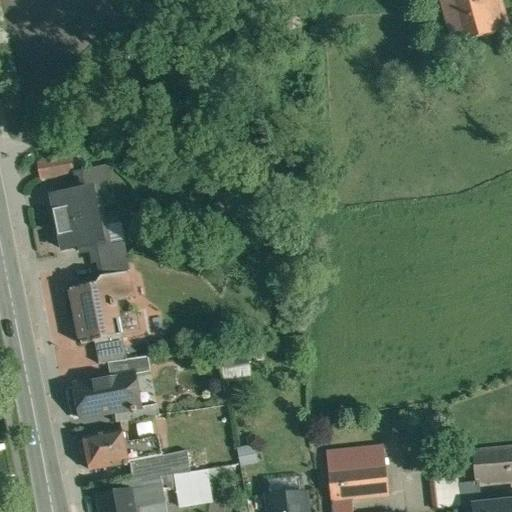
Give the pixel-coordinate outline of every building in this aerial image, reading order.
[(437,0),(451,46),(508,29),(500,0),(437,0)] [(107,167),(96,169),(99,181),(96,182),(96,183),(110,180),(107,167)] [(96,169),(76,173),(78,185),(96,182),(99,181),(96,169)] [(78,185),(69,187),(70,193),(53,196),(56,211),(54,211),(54,212),(58,212),(60,222),(56,223),(57,224),(97,215),(95,204),(100,203),(96,183),(96,182),(78,185)] [(97,215),(57,224),(60,224),(63,234),(59,235),(59,237),(62,236),(64,250),(81,247),(82,253),(92,251),(109,248),(109,246),(105,226),(99,227),(97,215)] [(123,243),(109,246),(109,248),(112,247),(114,258),(125,256),(123,243)] [(109,248),(92,251),(94,263),(99,262),(99,261),(114,258),(112,247),(109,248)] [(114,258),(99,261),(99,262),(102,277),(129,272),(125,256),(114,258)] [(102,278),(97,285),(71,290),(82,345),(97,342),(125,337),(118,303),(135,300),(129,272),(102,277),(102,278)] [(125,337),(97,342),(101,364),(109,363),(129,360),(125,337)] [(129,360),(109,363),(111,378),(136,374),(136,375),(150,373),(148,357),(129,360)] [(111,378),(76,385),(82,419),(116,413),(142,408),(142,407),(142,405),(136,406),(131,377),(136,376),(136,375),(136,374),(111,378)] [(142,408),(116,413),(117,422),(159,416),(158,405),(142,407),(142,408)] [(123,429),(86,436),(92,470),(130,463),(129,461),(126,447),(123,429)] [(162,441),(146,443),(149,458),(131,461),(134,480),(143,479),(163,477),(191,473),(188,452),(164,456),(162,441)] [(146,443),(126,447),(129,461),(131,461),(149,458),(146,443)] [(385,447),(360,450),(362,467),(387,465),(385,447)] [(511,448),(473,452),(476,479),(476,484),(479,484),(511,480),(511,448)] [(360,450),(327,453),(332,501),(333,501),(353,499),(390,495),(387,465),(362,467),(360,450)] [(457,466),(433,469),(438,510),(462,508),(457,466)] [(168,511),(163,477),(143,479),(145,490),(133,493),(136,508),(157,504),(158,511),(168,511)] [(476,479),(460,480),(463,508),(474,507),(481,506),(479,484),(476,484),(476,479)] [(133,489),(97,496),(100,511),(136,511),(136,508),(133,493),(133,489)] [(306,511),(305,495),(270,498),(271,511),(306,511)] [(353,511),(353,499),(333,501),(333,511),(353,511)] [(511,511),(511,502),(481,506),(474,507),(474,511),(511,511)]
